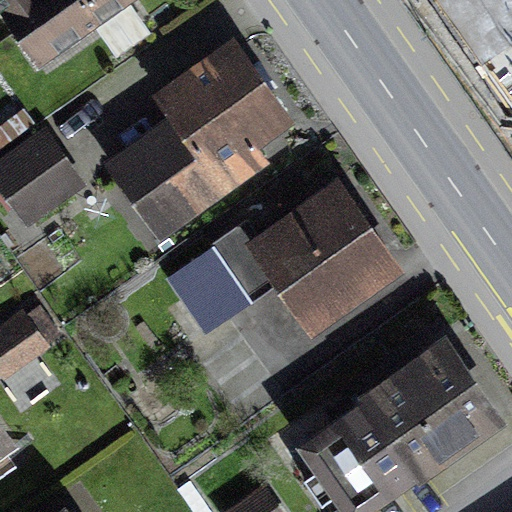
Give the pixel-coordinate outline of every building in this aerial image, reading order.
[(140,0),(0,0),(0,19),(38,73),(140,0)] [(103,168),(158,248),(270,167),(262,154),(295,128),(233,41),(151,100),(168,125),(103,168)] [(0,161),(0,194),(27,231),(87,188),(45,129),(0,161)] [(338,182),(244,249),(273,290),(311,344),(405,277),(338,182)] [(234,236),(165,281),(205,338),(273,290),(244,249),(234,236)] [(25,312),(0,329),(0,376),(3,381),(50,347),(25,312)] [(360,409),(296,453),(337,511),(382,511),(426,481),(428,485),(507,430),(445,341),(357,405),(360,409)] [(0,427),(0,465),(18,453),(0,427)] [(282,511),(266,488),(230,511),(282,511)]
